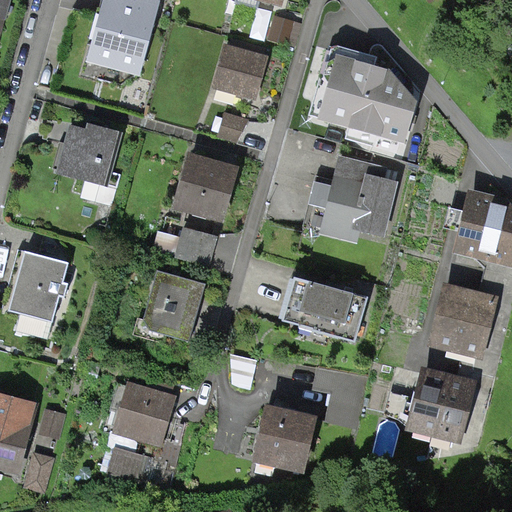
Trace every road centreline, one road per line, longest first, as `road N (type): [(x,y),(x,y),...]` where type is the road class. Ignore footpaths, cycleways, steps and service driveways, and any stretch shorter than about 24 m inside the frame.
road 1 (residential): [(317,0),(196,425)]
road 2 (residential): [(354,0),(511,183)]
road 3 (residential): [(45,0),(0,164)]
